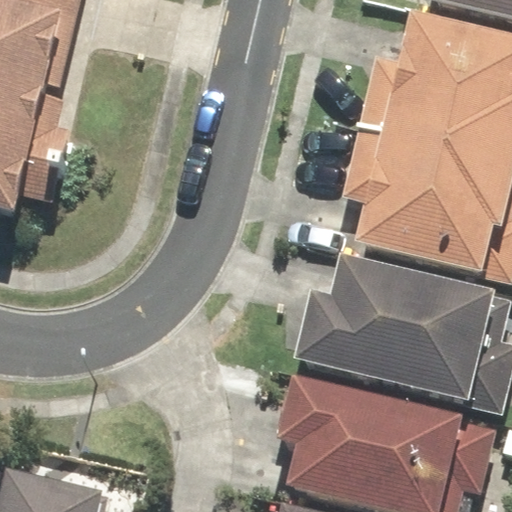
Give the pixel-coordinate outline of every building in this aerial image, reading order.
[(0,0),(0,246),(2,247),(46,73),(61,77),(81,0),(0,0)] [(511,0),(416,0),(410,29),(511,53),(511,0)] [(360,218),(346,272),(508,312),(511,295),(511,60),(404,34),(393,78),(371,73),(337,212),(360,218)] [(300,321),(284,391),(497,441),(511,377),(511,359),(499,357),(508,317),(333,276),(321,326),(300,321)] [(477,511),(493,445),(285,396),(267,470),(287,475),(278,511),(460,511),(461,508),(477,511)] [(55,511),(0,499),(0,511),(55,511)]
